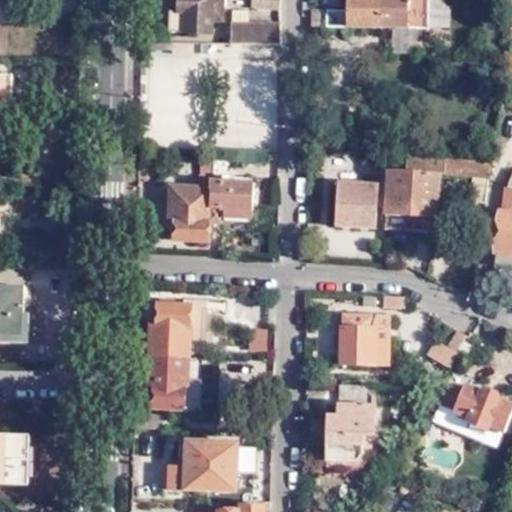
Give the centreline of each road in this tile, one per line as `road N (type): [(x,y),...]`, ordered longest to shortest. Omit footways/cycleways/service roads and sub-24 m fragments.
road 1 (residential): [(293,0),(289,270)]
road 2 (tertiary): [(104,268),(107,0)]
road 3 (residential): [(289,270),(284,511)]
road 4 (residential): [(511,325),(408,277),(289,270)]
road 5 (residential): [(104,268),(289,270)]
road 6 (tertiary): [(98,511),(101,382)]
